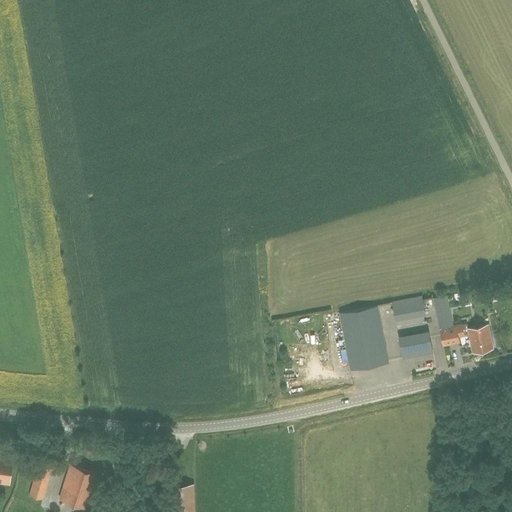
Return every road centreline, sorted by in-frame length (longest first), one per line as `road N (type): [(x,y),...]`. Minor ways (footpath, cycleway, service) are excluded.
road 1 (tertiary): [(0,420),(213,427),(511,364)]
road 2 (unclassified): [(511,182),(423,0)]
